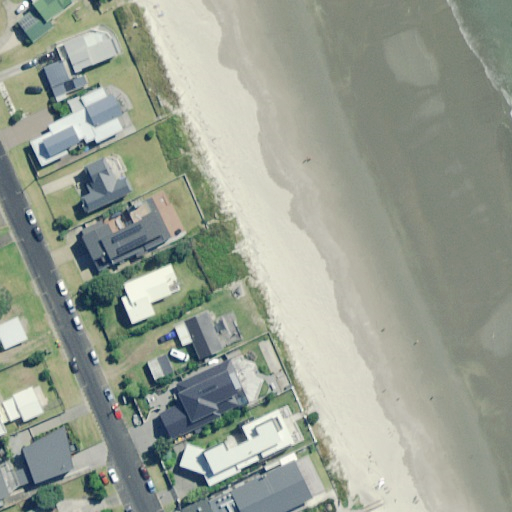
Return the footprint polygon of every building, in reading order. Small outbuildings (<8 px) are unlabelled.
[(17,22),(33,42),(53,26),(48,19),(72,0),(30,0),(36,7),(17,22)] [(119,55),(113,40),(96,31),(81,38),(56,49),(61,61),(42,70),(51,89),(74,79),(73,75),(119,55)] [(84,143),(85,145),(95,141),(96,144),(123,132),(117,118),(121,116),(113,96),(106,99),(102,89),(68,104),(73,116),(48,127),(51,135),(30,144),(40,168),(69,156),(66,151),(84,143)] [(134,193),(117,156),(83,172),(87,182),(77,187),(89,214),(134,193)] [(170,232),(157,205),(150,209),(153,216),(111,235),(106,223),(80,235),(92,262),(104,257),(106,261),(170,232)] [(181,292),(171,266),(123,286),(127,297),(121,300),(131,326),(155,316),(150,305),(181,292)] [(243,341),(230,314),(211,323),(207,314),(174,330),(183,347),(192,343),(201,361),(243,341)] [(27,341),(17,318),(0,325),(0,341),(4,351),(27,341)] [(174,374),(166,356),(147,365),(155,382),(174,374)] [(231,378),(224,363),(180,384),(188,401),(159,415),(171,442),(212,422),(209,417),(219,412),(221,417),(240,408),(233,393),(241,389),(235,376),(231,378)] [(44,415),(33,388),(12,396),(14,399),(3,404),(0,395),(0,437),(7,434),(4,426),(23,418),(25,422),(44,415)] [(292,418),(286,407),(242,429),(248,442),(237,448),(226,454),(222,446),(207,452),(200,450),(185,445),(178,469),(204,477),(209,488),(238,475),(237,473),(303,441),(292,418)] [(69,454),(62,432),(16,449),(23,469),(20,470),(26,487),(75,470),(69,454)] [(286,511),(313,499),(296,462),(209,503),(208,500),(182,511),(286,511)] [(59,511),(55,503),(34,511),(59,511)]
